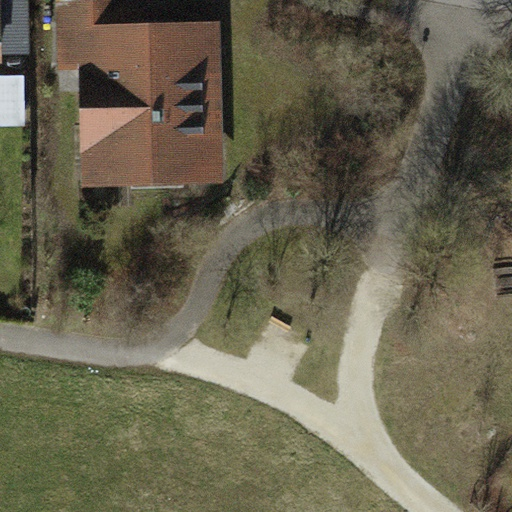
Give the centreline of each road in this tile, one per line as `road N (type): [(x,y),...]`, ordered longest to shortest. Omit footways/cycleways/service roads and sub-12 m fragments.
road 1 (track): [(461,0),(452,92),(399,205),(372,213),(298,206),(232,240),(190,335),(156,356),(0,340)]
road 2 (track): [(399,205),(363,326),(352,404),(359,443),(439,511)]
road 3 (track): [(156,356),(282,394),(334,419),(359,443)]
